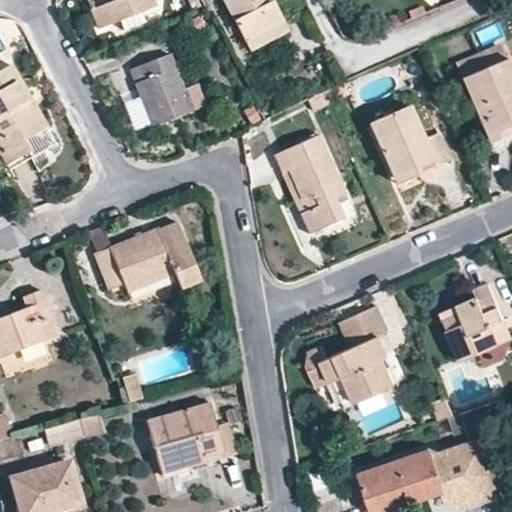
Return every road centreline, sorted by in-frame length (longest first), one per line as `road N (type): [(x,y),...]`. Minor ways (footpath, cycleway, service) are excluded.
road 1 (residential): [(254,323),(511,209)]
road 2 (residential): [(125,194),(186,171),(219,170),(232,196),(254,323)]
road 3 (residential): [(125,194),(30,0)]
road 4 (residential): [(254,323),(283,511)]
road 5 (residential): [(349,64),(487,0)]
road 6 (residential): [(0,243),(125,194)]
